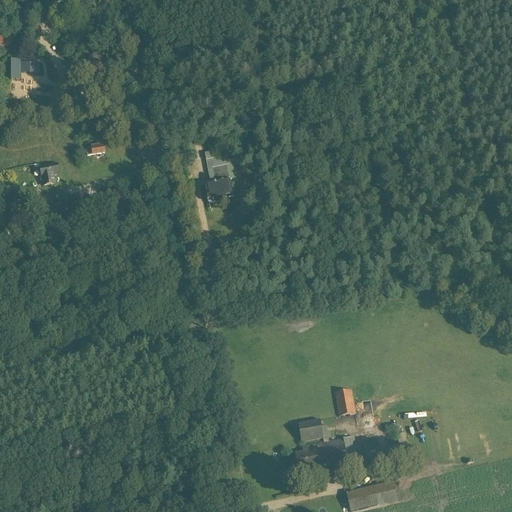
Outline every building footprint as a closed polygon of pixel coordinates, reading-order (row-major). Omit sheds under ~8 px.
[(43,26),(35,30),(41,45),(49,41),(43,26)] [(0,48),(12,46),(10,33),(0,34),(0,48)] [(88,54),(92,74),(100,72),(97,53),(88,54)] [(29,69),(30,74),(40,74),(40,64),(21,64),(21,61),(11,61),(11,81),(21,81),(21,74),(21,69),(29,69)] [(101,146),(86,148),(87,156),(104,153),(104,148),(101,148),(101,146)] [(212,183),(205,185),(205,186),(209,203),(232,198),(229,180),(235,179),(231,157),(207,161),(209,170),(212,183)] [(46,168),(40,169),(43,187),(55,184),(53,176),(59,174),(57,165),(48,167),(48,166),(45,167),(46,168)] [(36,204),(36,202),(35,196),(20,199),(22,207),(36,204)] [(114,207),(117,227),(126,225),(122,206),(114,207)] [(58,224),(59,231),(75,228),(74,221),(58,224)] [(43,248),(38,262),(60,270),(65,256),(43,248)] [(49,289),(46,298),(68,304),(70,295),(49,289)] [(70,337),(67,327),(50,333),(53,343),(70,337)] [(39,348),(36,339),(19,344),(23,354),(39,348)] [(351,389),(335,392),(340,418),(355,415),(351,389)] [(322,439),(323,443),(328,442),(325,426),(320,427),(319,421),(297,425),(300,443),(322,439)] [(401,455),(409,453),(407,442),(400,444),(398,433),(387,434),(390,457),(401,455)] [(343,439),(347,464),(357,462),(353,437),(343,439)] [(343,439),(328,442),(323,443),(301,447),(302,453),(294,455),(298,474),(328,468),(329,474),(337,472),(336,466),(347,464),(343,439)] [(364,448),(367,461),(379,459),(377,446),(364,448)] [(393,483),(346,494),(350,511),(357,511),(398,502),(393,483)]
